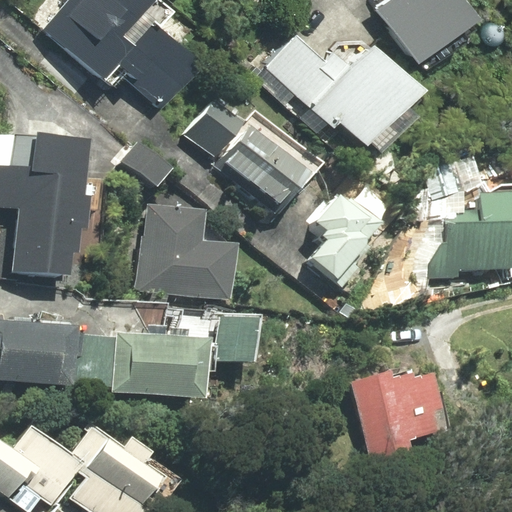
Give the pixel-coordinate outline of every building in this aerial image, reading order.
[(165,0),(164,0),(63,0),(42,26),(100,72),(118,72),(157,103),(192,59),(146,24),(165,0)] [(480,10),(473,0),(385,0),(379,4),(412,54),(480,10)] [(412,80),(367,42),(340,72),(291,29),(260,65),(328,124),(335,115),(362,138),(412,80)] [(316,166),(254,120),(215,172),(277,218),(316,166)] [(89,142),(31,134),(25,176),(0,172),(0,210),(15,212),(6,277),(70,286),(89,142)] [(169,172),(134,145),(120,163),(155,191),(169,172)] [(386,227),(342,190),(311,228),(330,244),(314,263),(340,284),(386,227)] [(511,193),(445,210),(428,278),(511,278),(511,193)] [(208,211),(146,202),(133,292),(227,306),(235,246),(203,241),(208,211)] [(255,319),(214,317),(212,362),(253,364),(255,319)] [(75,331),(0,323),(0,382),(70,389),(75,331)] [(112,341),(83,338),(78,387),(198,400),(204,344),(119,335),(112,341)] [(428,367),(354,382),(371,466),(406,458),(402,441),(442,433),(428,367)] [(117,451),(86,430),(70,453),(88,466),(80,478),(83,480),(68,501),(83,511),(141,511),(163,481),(142,467),(151,454),(127,438),(117,451)] [(80,469),(27,431),(11,453),(0,444),(0,495),(24,511),(32,511),(42,504),(50,509),(80,469)]
